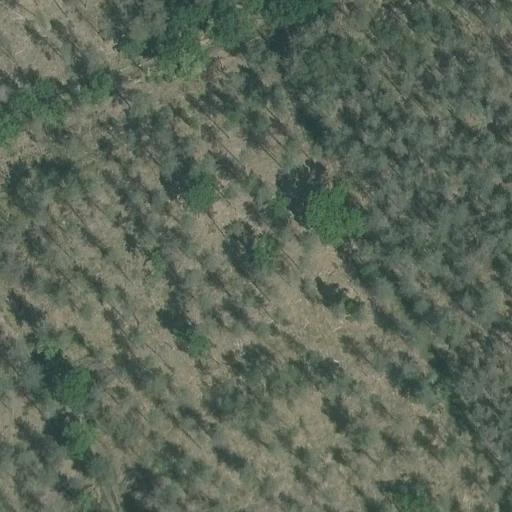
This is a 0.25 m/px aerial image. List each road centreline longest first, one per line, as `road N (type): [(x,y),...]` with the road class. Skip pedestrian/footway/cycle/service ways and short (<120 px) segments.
road 1 (track): [(248,10),(511,506)]
road 2 (track): [(0,120),(275,0)]
road 3 (track): [(132,511),(0,258)]
